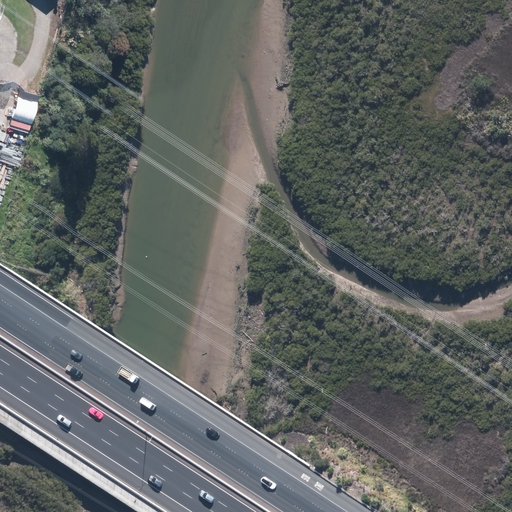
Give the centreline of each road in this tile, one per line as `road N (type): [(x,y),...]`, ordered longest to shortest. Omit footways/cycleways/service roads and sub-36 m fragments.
road 1 (motorway): [(0,300),(326,511)]
road 2 (motorway): [(213,511),(0,374)]
